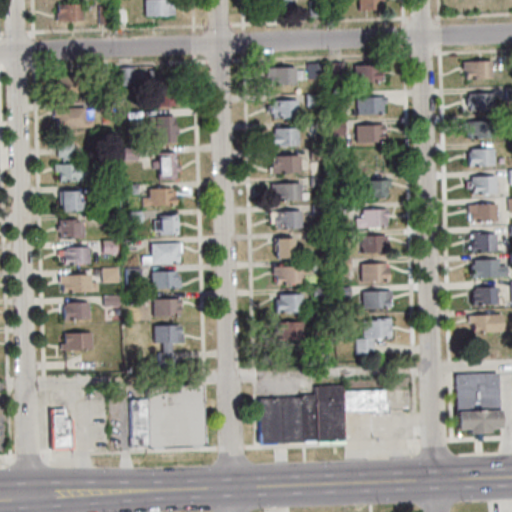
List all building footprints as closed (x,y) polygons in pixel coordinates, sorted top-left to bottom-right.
[(142,0),(143,17),(168,17),(167,0),(142,0)] [(309,0),(309,16),(320,16),(320,0),(309,0)] [(327,0),(328,15),(343,14),(343,0),(327,0)] [(358,0),(358,7),(377,9),(377,0),(358,0)] [(54,22),(79,21),(78,4),(53,5),(54,22)] [(98,22),(108,22),(107,6),(98,6),(98,22)] [(117,6),(117,22),(128,22),(128,6),(117,6)] [(461,60),(461,77),(492,77),(492,60),(461,60)] [(307,62),(307,76),(321,77),(321,61),(307,62)] [(329,62),(329,76),(342,75),(341,62),(329,62)] [(353,81),(380,81),(380,64),(353,64),(353,81)] [(294,65),(266,65),(266,83),(294,83),(294,65)] [(117,68),(118,85),(132,85),(131,68),(117,68)] [(153,105),(175,104),(175,74),(164,75),(164,68),(152,68),(153,105)] [(54,90),(82,90),(82,73),(54,73),(54,90)] [(330,91),(330,103),(345,103),(345,91),(330,91)] [(306,92),(306,103),(322,103),(322,92),(306,92)] [(465,92),(465,110),(494,110),(494,92),(465,92)] [(355,113),(384,113),(384,95),(355,95),(355,113)] [(269,99),(269,115),(298,115),(298,99),(269,99)] [(96,100),(97,111),(115,111),(115,100),(96,100)] [(55,127),(90,127),(90,107),(55,107),(55,127)] [(154,115),(154,141),(175,141),(175,115),(154,115)] [(344,119),(329,119),(329,133),(344,133),(344,119)] [(466,137),(495,137),(495,119),(466,119),(466,137)] [(310,121),(310,135),(325,135),(325,121),(310,121)] [(354,123),(354,141),(384,141),(384,123),(354,123)] [(269,127),(269,145),(298,145),(298,127),(269,127)] [(56,143),(56,163),(53,163),(54,170),(56,170),(56,180),(87,179),(86,161),(74,161),(73,143),(56,143)] [(466,165),(488,165),(488,147),(466,147),(466,165)] [(121,148),(122,160),(135,160),(134,148),(121,148)] [(310,149),(310,157),(325,157),(325,148),(310,149)] [(156,178),(178,178),(178,152),(156,152),(156,178)] [(271,171),(298,171),(298,154),(271,154),(271,171)] [(311,175),(311,186),(323,186),(323,175),(311,175)] [(466,175),(466,192),(496,192),(496,175),(466,175)] [(331,177),(332,192),(346,191),(345,177),(331,177)] [(387,196),(387,180),(356,180),(356,196),(387,196)] [(300,183),(270,183),(270,198),(300,198),(300,183)] [(88,185),(88,194),(105,193),(105,184),(88,185)] [(135,184),(120,184),(121,194),(135,194),(135,184)] [(175,187),(147,187),(147,195),(141,195),(141,204),(175,204),(175,187)] [(82,189),(58,189),(58,210),(82,210),(82,189)] [(333,202),(333,213),(347,213),(347,202),(333,202)] [(312,203),(312,213),(327,213),(327,203),(312,203)] [(466,220),(496,220),(496,203),(466,203),(466,220)] [(354,227),(386,227),(386,205),(364,205),(364,215),(354,215),(354,227)] [(269,227),(301,227),(301,209),(269,209),(269,227)] [(175,215),(175,235),(156,236),(155,231),(151,231),(151,221),(156,221),(156,216),(175,215)] [(82,217),(57,217),(57,237),(82,237),(82,217)] [(334,230),(333,240),(349,241),(349,231),(334,230)] [(312,231),(311,242),(326,242),(326,231),(312,231)] [(496,232),(469,232),(469,250),(496,250),(496,232)] [(361,234),(361,253),(387,253),(387,234),(361,234)] [(297,257),(297,237),(274,237),(274,257),(297,257)] [(102,239),(102,251),(116,251),(115,238),(102,239)] [(141,262),(180,262),(180,241),(150,241),(150,255),(141,255),(141,262)] [(57,245),(57,263),(88,263),(88,245),(57,245)] [(311,258),(311,268),(327,268),(327,258),(311,258)] [(334,258),(334,266),(350,266),(350,258),(334,258)] [(469,259),(469,276),(506,276),(506,259),(469,259)] [(359,262),(359,280),(388,280),(388,262),(359,262)] [(301,283),(301,264),(272,264),(272,283),(301,283)] [(117,281),(117,266),(100,266),(101,281),(117,281)] [(140,266),(124,267),(125,282),(140,282),(140,266)] [(150,287),(178,287),(178,270),(150,270),(150,287)] [(57,273),(57,290),(96,290),(96,273),(57,273)] [(312,286),(312,296),(328,297),(329,287),(312,286)] [(335,286),(335,295),(348,295),(348,286),(335,286)] [(471,303),(497,303),(497,286),(471,286),(471,303)] [(390,307),(390,290),(361,290),(361,307),(390,307)] [(128,292),(127,304),(143,304),(143,292),(128,292)] [(274,293),(274,311),(302,311),(302,293),(274,293)] [(103,295),(103,304),(118,304),(117,294),(103,295)] [(151,297),(151,314),(179,314),(179,297),(151,297)] [(61,301),(61,317),(88,317),(88,301),(61,301)] [(502,313),(468,313),(468,331),(502,331),(502,313)] [(354,337),(354,353),(373,353),(373,338),(390,338),(390,318),(361,318),(361,336),(354,337)] [(301,322),(302,339),(272,340),(272,331),(274,331),(274,323),(301,322)] [(153,343),(158,343),(158,364),(172,364),(171,342),(181,341),(180,324),(152,324),(153,343)] [(314,327),(315,341),(330,340),(330,326),(314,327)] [(90,333),(58,334),(59,351),(90,350),(90,333)] [(453,376),(455,431),(466,431),(466,436),(487,435),(487,431),(498,431),(496,374),(453,376)] [(203,445),(201,383),(144,385),(145,400),(146,447),(203,445)] [(314,442),(341,442),(341,413),(340,392),(339,385),(312,386),(313,395),(314,442)] [(341,413),(370,412),(370,414),(385,413),(385,403),(382,403),(382,391),(340,392),(341,413)] [(300,443),(314,442),(313,395),(298,395),(298,398),(300,443)] [(256,399),(257,445),(300,443),(298,398),(256,399)] [(145,400),(127,401),(128,447),(146,447),(145,400)] [(51,449),(68,448),(67,410),(49,411),(51,449)]
